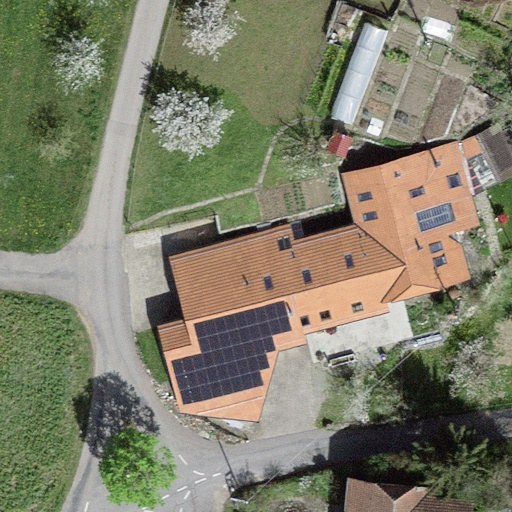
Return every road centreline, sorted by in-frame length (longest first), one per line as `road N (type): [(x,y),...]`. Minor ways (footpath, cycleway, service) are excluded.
road 1 (unclassified): [(153,0),(106,218),(120,391)]
road 2 (unclassified): [(511,420),(272,458),(193,484)]
road 3 (unclassified): [(81,511),(120,391)]
